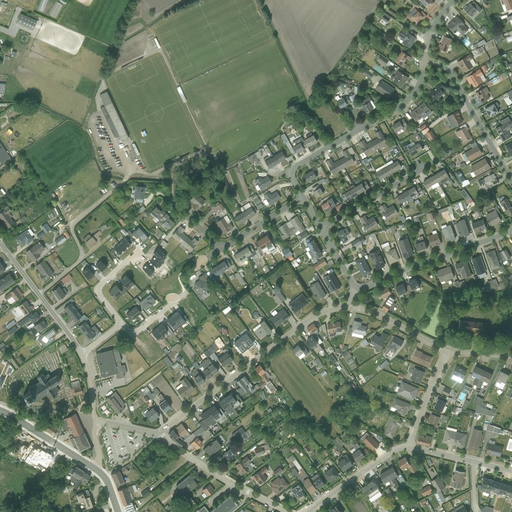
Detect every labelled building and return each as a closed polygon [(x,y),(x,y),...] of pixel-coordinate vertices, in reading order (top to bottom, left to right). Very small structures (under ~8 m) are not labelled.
[(419,0),(428,9),(434,3),(431,0),(419,0)] [(470,0),(469,0),(463,6),(473,16),(480,9),(470,0)] [(511,0),(502,0),(506,10),(511,8),(511,0)] [(412,21),(416,25),(427,15),(422,10),(420,12),(418,10),(417,11),(415,9),(406,16),(411,22),(412,21)] [(381,16),(388,21),(391,17),(384,12),(381,16)] [(459,12),(447,23),(458,36),(471,25),(459,12)] [(16,23),(32,30),(36,21),(20,14),(16,23)] [(413,43),(412,43),(417,35),(412,31),(410,33),(404,29),(399,35),(405,39),(403,42),(410,47),(413,43)] [(382,31),(380,34),(387,39),(390,36),(382,31)] [(504,43),(511,40),(508,33),(501,37),(504,43)] [(443,36),(439,48),(447,52),(452,39),(443,36)] [(471,50),(457,58),(465,71),(476,64),(473,58),(475,57),(471,50)] [(411,58),(402,51),(395,60),(404,67),(406,64),(404,63),(407,59),(409,60),(411,58)] [(380,55),(377,60),(384,65),(387,61),(380,55)] [(485,79),(481,73),(484,71),(481,67),(475,70),(476,70),(468,75),(474,86),(485,79)] [(366,70),(364,73),(370,78),(373,74),(366,70)] [(401,87),(408,77),(398,70),(394,76),(393,76),(390,79),(401,87)] [(382,81),(377,89),(389,97),(394,90),(382,81)] [(477,89),(482,100),(492,95),(486,84),(477,89)] [(441,85),(429,94),(434,101),(444,93),(441,90),(444,88),(441,85)] [(128,137),(106,91),(99,94),(104,106),(100,108),(114,138),(117,137),(119,141),(128,137)] [(335,97),(341,108),(350,102),(346,96),(340,99),(338,95),(335,97)] [(485,105),(491,115),(500,109),(495,100),(485,105)] [(362,106),(367,113),(375,108),(371,101),(362,106)] [(424,103),(411,113),(418,123),(432,112),(424,103)] [(458,109),(446,115),(452,126),(464,120),(458,109)] [(511,116),(495,126),(503,140),(511,134),(511,116)] [(403,119),(393,125),(397,131),(407,126),(403,119)] [(291,128),(284,122),(277,129),(284,135),(291,128)] [(427,129),(423,123),(416,126),(420,133),(427,129)] [(456,130),(463,143),(474,138),(467,125),(456,130)] [(433,127),(427,130),(431,139),(437,135),(433,127)] [(378,138),(372,141),(377,149),(387,143),(380,131),(375,133),(378,138)] [(307,138),(303,140),(307,147),(316,142),(311,133),(306,136),(307,138)] [(292,143),(297,152),(307,147),(303,140),(301,138),(292,143)] [(358,143),(366,156),(377,149),(372,141),(366,145),(363,140),(358,143)] [(465,150),(470,159),(484,152),(478,142),(465,150)] [(419,143),(409,149),(413,156),(423,151),(419,143)] [(265,161),(269,168),(277,164),(272,157),(265,145),(262,147),(269,159),(265,161)] [(345,157),(339,160),(344,168),(355,162),(347,150),(342,153),(345,157)] [(247,156),(250,162),(258,158),(254,152),(247,156)] [(272,157),(277,164),(285,159),(281,152),(272,157)] [(463,162),(466,160),(461,152),(458,154),(463,162)] [(470,164),(476,175),(490,167),(484,156),(470,164)] [(326,162),(333,174),(344,168),(339,160),(334,164),(331,159),(326,162)] [(392,161),(386,164),(391,173),(402,167),(398,160),(393,163),(392,161)] [(391,173),(386,164),(376,170),(377,172),(377,173),(381,179),(391,173)] [(304,175),(309,182),(316,177),(312,170),(304,175)] [(444,170),(434,176),(439,185),(450,179),(444,170)] [(459,187),(467,183),(465,179),(462,180),(457,170),(452,172),(459,187)] [(495,171),(477,180),(483,190),(500,180),(495,171)] [(254,186),(257,191),(271,183),(267,176),(262,179),(260,177),(255,181),(257,185),(254,186)] [(434,176),(424,182),(429,191),(439,185),(434,176)] [(355,188),(359,194),(369,188),(366,181),(355,188)] [(418,185),(407,191),(412,200),(419,196),(418,193),(422,191),(418,185)] [(144,187),(135,186),(133,198),(136,198),(135,202),(142,203),(144,187)] [(320,188),(313,192),(316,197),(323,194),(320,188)] [(359,194),(355,188),(344,194),(348,200),(359,194)] [(462,188),(457,191),(461,200),(466,198),(462,188)] [(412,200),(407,191),(397,197),(400,204),(408,199),(410,203),(413,202),(412,200)] [(207,201),(197,192),(190,199),(200,208),(207,201)] [(264,196),(269,205),(280,198),(276,192),(270,195),(269,193),(264,196)] [(253,204),(257,202),(252,193),(249,195),(253,204)] [(511,212),(511,201),(508,195),(498,201),(507,215),(511,212)] [(466,200),(472,211),(475,210),(469,199),(466,200)] [(331,200),(321,205),(325,212),(334,207),(331,200)] [(456,202),(458,210),(461,209),(460,208),(467,206),(466,200),(456,202)] [(214,213),(221,209),(218,202),(211,206),(214,213)] [(242,212),(247,219),(255,214),(248,203),(240,208),(242,212)] [(60,209),(64,213),(70,207),(68,204),(64,207),(63,206),(60,209)] [(451,204),(440,207),(441,212),(452,208),(451,204)] [(385,205),(380,207),(387,219),(398,214),(393,206),(387,209),(385,205)] [(0,219),(8,229),(14,224),(6,214),(10,210),(8,207),(0,213),(0,219)] [(159,221),(166,213),(162,210),(160,212),(155,207),(150,213),(159,221)] [(205,216),(213,213),(210,207),(203,210),(205,216)] [(486,212),(491,222),(501,217),(496,207),(486,212)] [(434,210),(426,212),(429,220),(436,217),(434,210)] [(476,210),(469,214),(472,218),(478,214),(476,210)] [(247,219),(242,212),(234,217),(238,224),(247,219)] [(159,221),(169,230),(174,224),(168,218),(169,217),(166,213),(159,221)] [(226,213),(215,219),(223,233),(234,226),(226,213)] [(297,216),(288,222),(295,234),(296,236),(305,230),(297,216)] [(365,216),(360,219),(367,231),(378,225),(373,217),(367,220),(365,216)] [(471,219),(475,231),(487,227),(483,216),(471,219)] [(338,221),(341,227),(351,223),(348,217),(338,221)] [(470,233),(465,217),(457,219),(462,235),(470,233)] [(43,222),(38,226),(42,233),(48,229),(43,222)] [(295,234),(288,222),(278,227),(283,235),(280,236),(283,241),(295,234)] [(454,222),(443,225),(447,240),(458,237),(454,222)] [(181,244),(187,237),(182,233),(184,230),(180,226),(172,236),(181,244)] [(346,227),(337,232),(343,243),(347,241),(345,238),(350,235),(346,227)] [(20,246),(24,243),(26,245),(34,238),(27,228),(21,233),(14,238),(20,246)] [(428,232),(432,246),(442,243),(438,229),(428,232)] [(54,237),(59,244),(68,239),(68,238),(71,236),(67,230),(63,232),(54,237)] [(99,230),(92,236),(90,233),(83,239),(90,248),(97,242),(95,239),(102,233),(99,230)] [(407,232),(397,236),(404,256),(414,253),(407,232)] [(267,235),(261,238),(267,249),(273,245),(267,235)] [(416,239),(420,252),(429,249),(425,236),(416,239)] [(187,237),(181,244),(190,251),(198,242),(194,238),(191,241),(187,237)] [(308,252),(317,247),(312,237),(305,241),(309,247),(306,249),(308,252)] [(362,242),(361,237),(350,240),(352,245),(362,242)] [(267,249),(261,238),(256,242),(262,252),(267,249)] [(24,252),(31,262),(40,256),(38,253),(44,248),(39,241),(24,252)] [(250,245),(242,251),(247,260),(256,254),(258,259),(261,257),(257,249),(254,251),(250,245)] [(396,245),(385,249),(390,264),(402,260),(396,245)] [(275,246),(271,249),(278,260),(282,258),(275,246)] [(284,247),(280,250),(285,257),(289,254),(284,247)] [(322,256),(317,247),(308,252),(306,253),(310,259),(315,257),(316,260),(322,256)] [(378,250),(369,254),(376,269),(385,266),(378,250)] [(494,250),(486,253),(491,270),(500,267),(494,250)] [(505,250),(499,253),(504,262),(503,263),(504,265),(507,263),(506,261),(510,258),(505,250)] [(233,256),(237,263),(241,260),(242,263),(247,260),(242,251),(233,256)] [(480,256),(471,259),(477,275),(486,272),(480,256)] [(364,257),(355,261),(362,276),(371,272),(364,257)] [(296,265),(294,258),(288,260),(290,267),(296,265)] [(39,276),(43,281),(53,274),(43,260),(35,266),(41,275),(39,276)] [(218,265),(222,272),(231,266),(227,260),(218,265)] [(326,264),(323,260),(313,266),(315,271),(326,264)] [(472,275),(466,260),(455,264),(457,268),(464,266),(461,272),(463,278),(472,275)] [(222,272),(218,265),(209,271),(212,278),(222,272)] [(83,274),(89,280),(94,275),(93,274),(95,272),(90,267),(83,274)] [(450,267),(436,271),(440,284),(454,279),(450,267)] [(236,271),(231,273),(236,285),(241,283),(236,271)] [(333,273),(323,278),(331,292),(341,287),(333,273)] [(0,288),(2,290),(14,282),(9,274),(0,280),(0,288)] [(198,278),(199,280),(193,283),(193,289),(196,294),(203,295),(208,292),(208,286),(205,281),(206,280),(203,275),(198,278)] [(416,279),(409,282),(410,285),(407,286),(409,291),(419,287),(416,279)] [(493,279),(485,280),(486,285),(481,286),(482,292),(498,289),(497,283),(494,284),(493,279)] [(326,296),(318,281),(309,286),(318,300),(326,296)] [(454,282),(457,289),(466,286),(464,281),(458,283),(458,281),(454,282)] [(403,284),(396,287),(399,295),(409,291),(407,286),(404,287),(403,284)] [(111,290),(109,292),(116,300),(126,292),(121,287),(119,289),(115,285),(110,289),(111,290)] [(269,296),(273,301),(281,296),(274,286),(270,289),(273,294),(269,296)] [(15,301),(23,295),(17,287),(4,297),(7,300),(12,297),(15,301)] [(58,287),(52,292),(58,300),(67,294),(63,289),(61,291),(58,287)] [(388,288),(379,292),(383,299),(391,295),(388,288)] [(134,299),(138,304),(142,309),(144,308),(146,310),(155,303),(148,294),(140,301),(136,297),(134,299)] [(288,305),(295,313),(308,303),(302,295),(288,305)] [(395,301),(391,297),(387,301),(391,305),(395,301)] [(19,320),(33,309),(31,306),(29,307),(25,301),(12,311),(19,320)] [(69,315),(76,309),(71,302),(64,308),(69,315)] [(380,309),(385,312),(390,305),(386,302),(380,309)] [(126,314),(131,321),(141,313),(139,311),(142,309),(138,304),(126,314)] [(69,315),(75,322),(82,317),(76,309),(69,315)] [(270,319),(276,326),(289,317),(283,309),(270,319)] [(32,323),(40,317),(35,311),(18,323),(21,327),(30,320),(32,323)] [(6,328),(12,322),(10,319),(3,324),(6,328)] [(37,332),(46,326),(42,320),(30,330),(34,335),(32,337),(33,339),(39,335),(37,332)] [(458,320),(457,328),(485,331),(486,322),(458,320)] [(83,333),(90,328),(85,321),(78,327),(83,333)] [(252,330),(259,339),(267,334),(267,335),(271,332),(263,321),(259,324),(252,330)] [(361,323),(353,321),(352,328),(349,327),(348,335),(363,338),(363,335),(365,336),(367,327),(360,326),(361,323)] [(339,322),(327,324),(329,334),(341,332),(339,322)] [(313,323),(307,328),(312,336),(319,344),(322,342),(317,335),(318,334),(318,331),(317,330),(318,329),(313,323)] [(56,333),(52,327),(38,339),(44,347),(54,339),(52,336),(56,333)] [(96,335),(90,328),(83,333),(88,340),(96,335)] [(373,348),(380,352),(388,337),(382,333),(379,338),(375,336),(370,344),(374,346),(373,348)] [(307,340),(317,353),(322,349),(319,344),(312,336),(307,340)] [(390,345),(388,349),(396,354),(400,347),(401,347),(404,341),(395,336),(391,345),(390,345)] [(238,348),(242,353),(252,346),(247,338),(237,346),(234,342),(231,344),(236,350),(238,348)] [(201,351),(205,356),(212,351),(210,348),(213,346),(209,341),(202,346),(204,349),(201,351)] [(68,350),(64,344),(58,348),(61,354),(68,350)] [(299,345),(293,350),(300,360),(309,353),(304,347),(301,349),(299,345)] [(106,351),(103,352),(95,354),(97,359),(102,379),(117,375),(118,379),(123,378),(122,374),(125,373),(124,366),(120,367),(119,364),(121,363),(118,348),(111,350),(106,351)] [(218,358),(223,365),(231,359),(224,349),(219,353),(221,356),(218,358)] [(423,353),(417,350),(413,359),(428,366),(432,358),(422,354),(423,353)] [(329,352),(325,355),(331,362),(335,359),(329,352)] [(315,357),(312,359),(315,365),(312,366),(313,369),(320,366),(315,357)] [(348,357),(343,360),(348,368),(353,365),(348,357)] [(166,358),(161,361),(166,368),(171,364),(166,358)] [(208,359),(203,363),(213,375),(218,372),(208,359)] [(201,372),(207,380),(213,375),(203,363),(200,365),(204,370),(201,372)] [(410,365),(404,377),(419,383),(424,371),(410,365)] [(254,369),(268,386),(265,388),(269,393),(275,389),(267,379),(270,377),(266,371),(264,372),(259,366),(254,369)] [(456,367),(451,377),(462,382),(467,372),(456,367)] [(476,386),(483,370),(476,367),(472,376),(476,378),(473,384),(476,386)] [(483,370),(476,386),(480,388),(483,381),(488,383),(492,374),(483,370)] [(508,373),(501,370),(494,385),(503,389),(506,383),(504,382),(508,373)] [(37,377),(39,381),(28,388),(29,390),(28,390),(28,391),(28,392),(23,394),(24,395),(23,396),(24,396),(27,401),(26,402),(27,402),(28,403),(30,402),(31,403),(47,394),(50,398),(53,399),(56,397),(56,394),(55,393),(59,390),(55,385),(60,382),(60,379),(59,376),(55,375),(51,378),(48,374),(44,376),(43,374),(37,377)] [(199,385),(204,381),(199,374),(194,378),(199,385)] [(253,387),(245,375),(241,378),(253,394),(260,389),(256,385),(253,387)] [(176,391),(181,399),(194,390),(185,378),(179,382),(182,387),(176,391)] [(253,394),(241,378),(236,382),(241,389),(244,387),(248,392),(245,395),(247,398),(253,394)] [(402,380),(396,394),(412,401),(418,388),(402,380)] [(72,396),(86,392),(85,388),(81,389),(80,387),(82,386),(82,384),(80,384),(79,381),(71,383),(72,389),(71,388),(70,388),(70,390),(72,396)] [(460,387),(467,392),(469,388),(463,383),(460,387)] [(444,388),(441,393),(449,396),(451,391),(444,388)] [(154,399),(147,390),(144,392),(151,402),(154,399)] [(117,391),(106,399),(117,415),(128,406),(117,391)] [(233,397),(230,393),(225,397),(233,409),(239,404),(236,400),(239,398),(236,394),(233,397)] [(170,407),(161,395),(158,398),(162,402),(158,404),(164,412),(170,407)] [(479,401),(481,397),(474,395),(468,409),(473,411),(471,415),(488,422),(493,411),(482,406),(483,403),(479,401)] [(438,396),(433,408),(442,412),(447,401),(438,396)] [(233,409),(225,397),(216,403),(219,407),(225,415),(233,409)] [(404,417),(407,409),(410,410),(411,404),(409,403),(393,397),(388,411),(404,417)] [(225,415),(219,407),(216,410),(213,406),(209,409),(217,421),(225,415)] [(143,416),(149,423),(159,416),(153,408),(143,416)] [(217,421),(209,409),(200,415),(204,420),(200,423),(205,430),(217,421)] [(65,424),(77,418),(75,413),(60,421),(54,422),(55,424),(53,426),(57,429),(62,425),(61,424),(65,423),(65,424)] [(437,425),(439,418),(431,415),(429,422),(437,425)] [(403,422),(399,420),(397,419),(395,418),(389,416),(382,435),(392,439),(397,425),(401,427),(403,422)] [(79,423),(77,418),(65,424),(67,429),(70,428),(79,423)] [(49,423),(45,429),(52,434),(57,429),(53,426),(49,423)] [(70,428),(72,433),(81,428),(79,423),(70,428)] [(174,429),(174,430),(168,434),(173,441),(180,437),(181,439),(189,433),(182,424),(174,429)] [(232,434),(238,444),(248,437),(241,427),(232,434)] [(446,427),(442,443),(454,445),(456,433),(457,430),(446,427)] [(83,432),(81,428),(72,433),(74,437),(76,436),(83,432)] [(474,428),(468,448),(479,451),(485,431),(474,428)] [(82,449),(90,446),(83,432),(76,436),(79,442),(82,449)] [(368,433),(361,440),(372,451),(379,444),(368,433)] [(464,448),(467,435),(456,433),(454,445),(464,448)] [(418,434),(416,442),(429,445),(431,437),(418,434)] [(333,444),(330,447),(337,453),(342,447),(339,445),(342,442),(335,435),(330,441),(333,444)] [(79,442),(76,436),(74,437),(70,439),(73,445),(79,442)] [(190,444),(196,449),(202,442),(197,437),(190,444)] [(203,450),(208,456),(220,446),(216,440),(203,450)] [(489,440),(486,453),(500,456),(503,447),(494,445),(495,441),(489,440)] [(79,442),(73,445),(73,446),(79,451),(82,449),(79,442)] [(292,443),(287,447),(291,451),(293,449),(295,452),(298,449),(292,443)] [(255,450),(256,455),(264,453),(263,451),(269,449),(268,444),(258,447),(259,449),(255,450)] [(351,451),(358,461),(366,457),(357,444),(353,446),(355,448),(351,451)] [(225,459),(227,462),(232,458),(231,456),(233,454),(229,449),(221,455),(222,456),(217,460),(219,463),(225,459)] [(339,462),(345,470),(353,465),(346,454),(343,456),(345,458),(339,462)] [(251,463),(246,457),(235,465),(243,474),(249,469),(246,466),(251,463)] [(290,459),(296,469),(299,467),(293,457),(290,459)] [(397,462),(402,471),(408,467),(412,473),(417,471),(413,463),(410,465),(405,457),(397,462)] [(119,470),(118,470),(122,476),(128,471),(126,469),(133,464),(131,462),(119,470)] [(266,465),(260,469),(259,468),(252,474),(260,484),(267,478),(263,473),(269,469),(266,465)] [(68,471),(77,477),(82,470),(76,466),(68,471)] [(271,470),(274,474),(279,470),(276,466),(271,470)] [(398,476),(393,467),(386,471),(394,485),(397,483),(394,478),(398,476)] [(324,474),(329,482),(339,476),(333,468),(324,474)] [(86,483),(90,476),(82,470),(77,477),(86,483)] [(115,484),(123,480),(118,470),(111,474),(115,484)] [(309,476),(318,488),(325,483),(316,471),(309,476)] [(380,474),(385,483),(389,481),(392,487),(394,485),(386,471),(380,474)] [(450,486),(462,489),(465,473),(455,471),(454,475),(453,474),(450,486)] [(439,474),(430,480),(437,491),(446,486),(439,474)] [(197,486),(189,475),(176,486),(182,493),(187,489),(190,493),(197,486)] [(270,487),(276,494),(288,485),(282,478),(279,480),(278,478),(270,484),(272,486),(270,487)] [(491,491),(494,481),(485,478),(482,486),(483,492),(490,494),(491,491)] [(311,493),(316,490),(308,479),(303,482),(311,493)] [(362,488),(371,501),(382,494),(373,481),(362,488)] [(498,494),(501,483),(494,481),(491,491),(494,492),(493,493),(498,494)] [(418,488),(421,495),(431,490),(427,483),(418,488)] [(506,495),(509,485),(501,483),(498,494),(502,495),(502,494),(506,495)] [(116,490),(120,505),(130,502),(129,499),(132,498),(131,492),(136,491),(133,484),(116,490)] [(202,490),(206,496),(214,491),(210,484),(202,490)] [(295,494),(300,501),(306,498),(301,491),(302,490),(299,485),(292,490),(294,494),(295,494)] [(170,497),(176,489),(172,486),(166,494),(170,497)] [(387,497),(391,494),(386,486),(382,488),(387,497)] [(139,492),(143,497),(149,492),(145,488),(139,492)] [(276,501),(282,496),(280,493),(273,497),(276,501)] [(84,509),(93,506),(90,495),(81,498),(84,509)] [(230,511),(241,504),(234,496),(231,498),(229,496),(208,511),(207,511),(203,507),(198,511),(197,510),(194,511),(230,511)] [(131,505),(130,502),(120,505),(122,511),(129,511),(137,510),(135,503),(131,505)]
